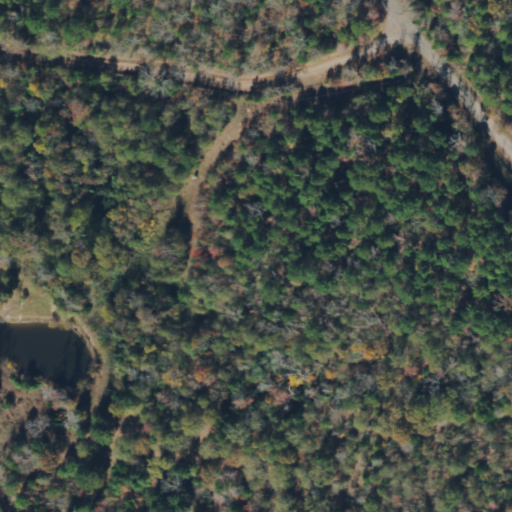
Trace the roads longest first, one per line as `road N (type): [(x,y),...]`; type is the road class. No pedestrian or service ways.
road 1 (residential): [(0,60),(269,88),(416,31)]
road 2 (residential): [(511,149),(392,0)]
